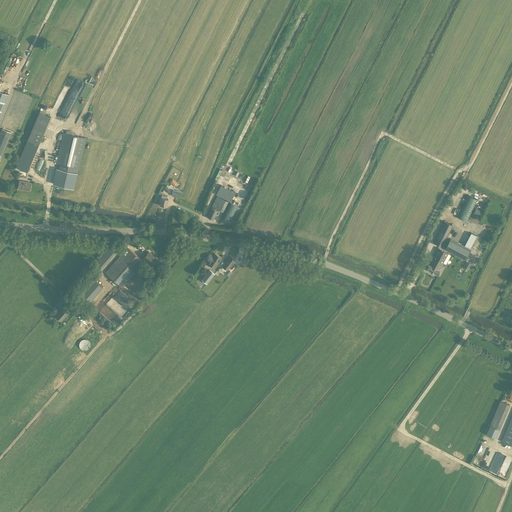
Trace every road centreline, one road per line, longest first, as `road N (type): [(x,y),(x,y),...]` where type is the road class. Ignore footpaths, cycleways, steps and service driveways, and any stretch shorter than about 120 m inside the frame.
road 1 (unclassified): [(511,349),(322,261),(151,230),(0,222)]
road 2 (track): [(322,261),(386,130),(469,170),(511,83)]
road 3 (track): [(0,459),(106,336),(22,256),(28,226)]
road 4 (track): [(203,238),(210,222),(199,215),(204,201),(298,0)]
road 5 (track): [(45,227),(49,151),(60,121),(78,124),(140,0)]
road 6 (track): [(0,122),(55,0)]
